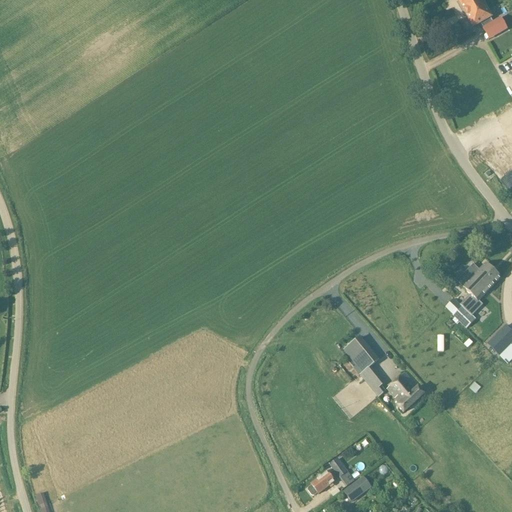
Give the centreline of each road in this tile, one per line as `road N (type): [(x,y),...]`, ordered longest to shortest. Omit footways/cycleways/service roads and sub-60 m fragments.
road 1 (unclassified): [(297,511),(248,400),(248,378),(279,327),(376,257),(428,238),(509,225)]
road 2 (unclassified): [(29,511),(10,433),(20,307),(0,203)]
road 3 (unclassified): [(509,225),(441,123),(398,0)]
